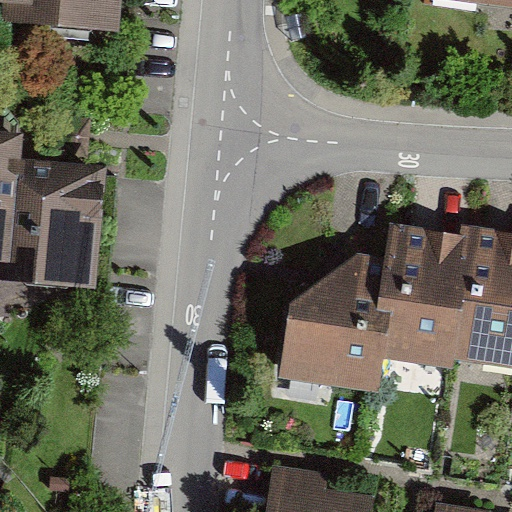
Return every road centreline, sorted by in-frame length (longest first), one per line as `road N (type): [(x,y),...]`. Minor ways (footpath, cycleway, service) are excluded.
road 1 (residential): [(188,511),(222,136)]
road 2 (residential): [(222,136),(511,155)]
road 3 (residential): [(222,136),(237,0)]
